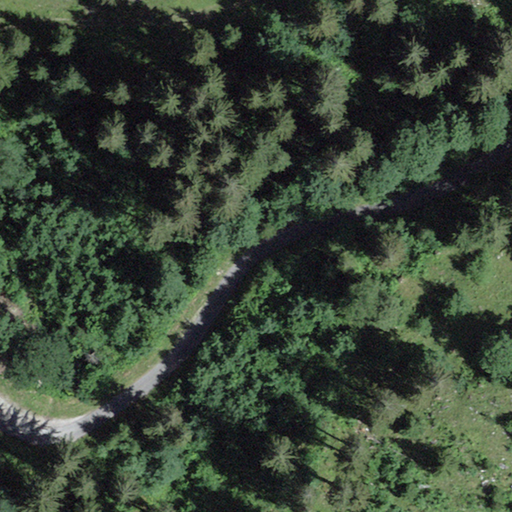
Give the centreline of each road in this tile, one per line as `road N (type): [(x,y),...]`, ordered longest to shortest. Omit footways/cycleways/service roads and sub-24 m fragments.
road 1 (unclassified): [(0,419),(51,435),(81,427),(165,366),(266,245),(331,212),(473,168),(511,139)]
road 2 (track): [(0,27),(180,23),(263,0)]
